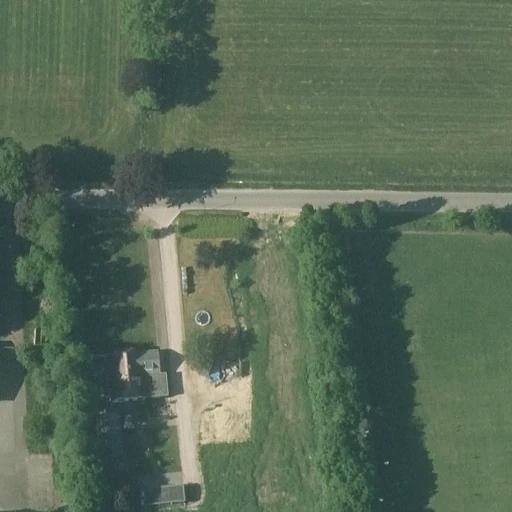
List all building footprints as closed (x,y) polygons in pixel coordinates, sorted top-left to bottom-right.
[(306,465),(287,259),(237,263),(255,470),(306,465)] [(154,357),(105,362),(110,405),(144,402),(165,399),(163,379),(156,380),(154,357)] [(243,391),(183,397),(191,472),(251,466),(243,391)] [(115,415),(91,418),(96,464),(122,461),(115,415)] [(236,474),(211,476),(212,487),(237,484),(236,474)] [(182,490),(144,494),(146,510),(184,506),(182,490)]
